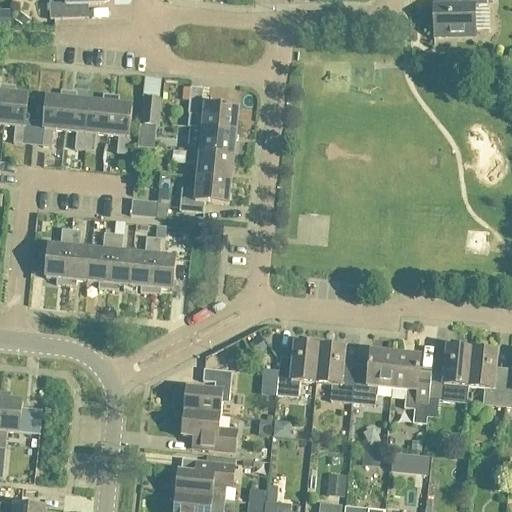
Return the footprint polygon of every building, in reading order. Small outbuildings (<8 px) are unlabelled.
[(49,0),(50,21),(88,20),(88,6),(104,6),(104,4),(107,4),(110,1),(109,0),(49,0)] [(492,0),(462,0),(462,7),(433,7),(434,39),(475,38),(475,7),(486,7),(486,6),(493,6),(492,0)] [(20,13),(14,21),(24,28),(30,21),(20,13)] [(154,96),(155,80),(138,80),(138,96),(154,96)] [(15,87),(7,87),(3,127),(4,127),(15,128),(13,145),(23,146),(32,147),(34,130),(25,129),(28,97),(14,95),(15,87)] [(202,130),(236,133),(238,109),(201,106),(202,91),(190,89),(188,116),(190,116),(189,129),(202,130)] [(43,131),(34,130),(32,147),(42,148),(51,149),(53,132),(65,133),(69,93),(61,92),(60,100),(46,98),(43,131)] [(77,94),(69,93),(65,133),(76,135),(75,151),(84,152),(89,103),(76,101),(77,94)] [(102,104),(89,103),(84,152),(93,153),(95,136),(107,137),(111,97),(103,96),(102,104)] [(111,97),(107,137),(118,139),(117,155),(126,156),(128,140),(132,107),(118,106),(119,98),(111,97)] [(163,101),(143,100),(140,128),(156,129),(160,129),(163,101)] [(140,128),(139,138),(149,139),(155,136),(156,129),(140,128)] [(191,129),(188,153),(200,155),(200,154),(233,158),(236,133),(202,130),(189,129),(191,129)] [(100,152),(99,173),(109,173),(109,152),(100,152)] [(200,155),(188,153),(185,153),(184,164),(199,166),(197,179),(231,182),(233,158),(200,154),(200,155)] [(231,182),(197,179),(196,192),(182,190),(179,213),(203,215),(204,204),(228,206),(231,182)] [(133,202),(131,218),(157,220),(158,205),(133,202)] [(63,219),(62,231),(60,248),(48,247),(45,279),(56,281),(56,287),(66,288),(71,232),(70,232),(72,220),(63,219)] [(155,240),(156,240),(150,296),(160,297),(161,291),(173,292),(176,259),(164,258),(165,241),(166,229),(157,228),(155,240)] [(81,233),(71,232),(66,288),(76,289),(77,283),(88,284),(91,251),(79,250),(81,233)] [(91,251),(88,284),(98,285),(98,291),(108,292),(114,236),(104,235),(102,252),(91,251)] [(123,237),(114,236),(108,292),(118,293),(119,287),(130,288),(133,255),(121,254),(123,237)] [(145,256),(133,255),(130,288),(141,289),(140,295),(150,296),(156,240),(155,240),(146,240),(145,256)] [(259,339),(249,346),(257,356),(267,349),(259,339)] [(316,385),(320,348),(295,345),(292,368),(280,367),(276,398),(298,400),(300,384),(316,385)] [(345,350),(320,348),(316,385),(332,387),(330,403),(352,406),(355,377),(356,368),(343,366),(345,350)] [(430,385),(429,402),(467,406),(469,389),(468,389),(472,351),(447,349),(445,372),(432,371),(430,385)] [(497,354),(472,351),(468,389),(469,389),(484,390),(483,407),(504,409),(508,371),(496,370),(497,354)] [(368,378),(355,377),(352,406),(375,408),(377,389),(392,390),(395,355),(371,353),(368,378)] [(395,355),(392,390),(406,392),(404,410),(414,411),(413,425),(426,427),(429,402),(430,385),(418,383),(420,358),(395,355)] [(187,389),(184,414),(220,417),(222,404),(229,405),(232,374),(204,371),(203,384),(215,385),(214,392),(187,389)] [(0,407),(0,449),(5,450),(7,434),(19,435),(22,402),(10,401),(11,395),(1,394),(0,407)] [(220,417),(184,414),(182,438),(208,441),(207,453),(235,456),(237,432),(219,430),(220,417)] [(412,443),(411,453),(422,454),(423,444),(412,443)] [(365,451),(363,467),(379,469),(381,453),(365,451)] [(212,501),(224,502),(226,489),(227,489),(228,478),(233,479),(234,466),(206,463),(205,475),(178,473),(176,497),(212,501)] [(327,498),(344,500),(346,478),(330,477),(327,498)] [(269,487),(267,504),(266,504),(264,511),(290,511),(291,507),(278,505),(279,488),(269,487)] [(212,501),(176,497),(174,511),(223,511),(224,502),(212,501)] [(432,511),(433,501),(427,500),(425,511),(432,511)]
